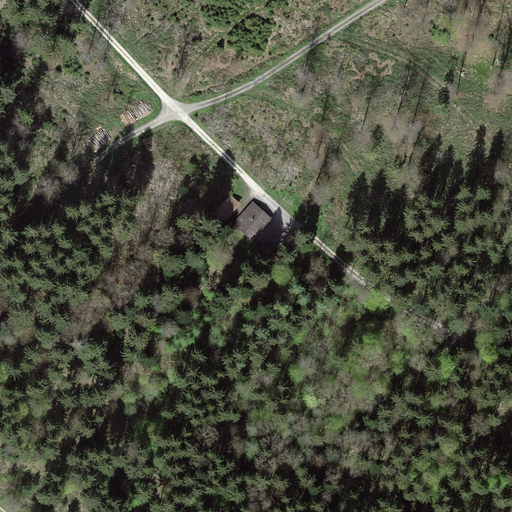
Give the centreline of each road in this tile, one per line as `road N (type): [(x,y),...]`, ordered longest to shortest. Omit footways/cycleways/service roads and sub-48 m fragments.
road 1 (track): [(75,0),(284,214),(388,304),(511,372)]
road 2 (track): [(0,260),(126,139),(248,84),(384,0)]
road 3 (track): [(511,259),(482,311),(420,376),(230,511)]
